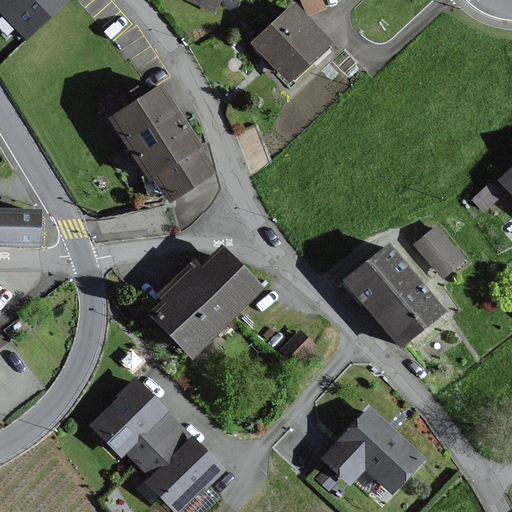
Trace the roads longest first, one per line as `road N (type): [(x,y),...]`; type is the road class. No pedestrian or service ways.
road 1 (residential): [(137,0),(211,111),(259,235)]
road 2 (tertiary): [(84,257),(93,306),(79,368),(56,401),(0,448)]
road 3 (residential): [(221,511),(273,433),(366,338)]
road 4 (residential): [(366,338),(410,380),(502,511)]
road 5 (residential): [(259,235),(84,257)]
road 6 (tertiary): [(0,103),(84,257)]
road 7 (track): [(320,292),(353,255),(394,236),(435,281)]
road 8 (residential): [(259,235),(366,338)]
